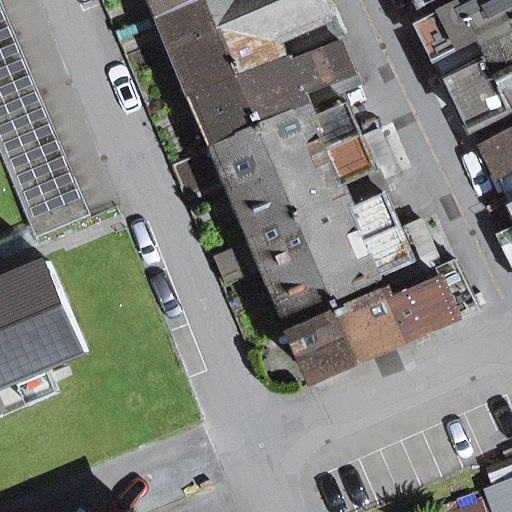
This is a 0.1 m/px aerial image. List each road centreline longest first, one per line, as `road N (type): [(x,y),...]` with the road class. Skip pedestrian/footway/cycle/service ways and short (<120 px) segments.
road 1 (residential): [(75,0),(243,444)]
road 2 (residential): [(511,337),(243,444)]
